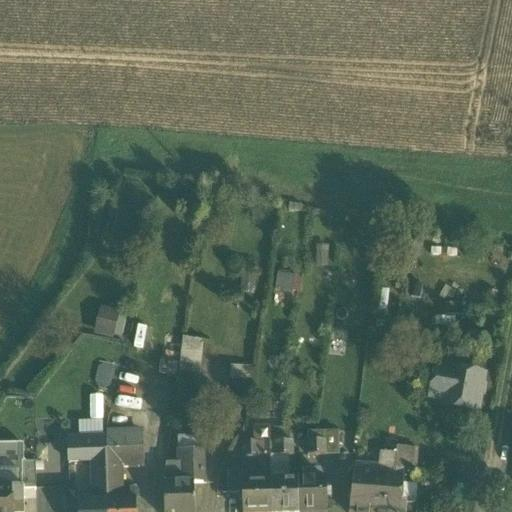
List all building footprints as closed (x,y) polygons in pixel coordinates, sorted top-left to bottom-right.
[(278,277),(276,289),(292,292),(295,280),(278,277)] [(100,306),(93,333),(112,338),(119,311),(100,306)] [(183,336),(177,376),(198,379),(204,339),(183,336)] [(465,362),(441,358),(439,370),(462,375),(465,362)] [(439,370),(437,370),(433,389),(439,390),(446,401),(445,406),(476,411),(482,378),(462,375),(439,370)] [(202,400),(174,400),(171,428),(202,427),(202,400)] [(271,482),(270,429),(253,430),(253,443),(260,444),(260,458),(243,459),(243,473),(243,483),(271,482)] [(337,434),(325,435),(326,442),(326,456),(338,456),(337,434)] [(105,438),(69,439),(70,463),(92,463),(93,463),(105,463),(105,452),(105,438)] [(326,442),(308,442),(308,457),(326,456),(326,442)] [(253,443),(242,444),(243,459),(260,458),(260,444),(253,443)] [(292,443),(276,443),(276,458),(292,457),(292,443)] [(23,446),(0,446),(0,511),(23,511),(24,500),(24,465),(23,446)] [(417,450),(396,449),(396,455),(395,470),(403,470),(413,471),(413,463),(417,463),(417,450)] [(144,451),(133,451),(134,468),(145,467),(144,451)] [(121,452),(105,452),(105,463),(107,502),(122,501),(123,495),(121,452)] [(204,471),(203,452),(185,453),(185,456),(185,462),(186,471),(204,471)] [(396,455),(380,454),(378,467),(378,469),(379,469),(395,470),(396,455)] [(105,463),(93,463),(95,502),(107,502),(105,463)] [(35,465),(24,465),(24,500),(36,500),(35,465)] [(378,467),(355,466),(349,511),(373,511),(374,503),(373,497),(373,483),(378,483),(379,469),(378,469),(378,467)] [(395,470),(379,469),(378,483),(373,483),(373,497),(374,503),(373,511),(416,511),(417,505),(401,505),(403,485),(403,470),(395,470)] [(186,484),(186,471),(165,472),(163,485),(186,484)] [(204,486),(204,471),(186,471),(186,484),(194,483),(194,487),(204,486)] [(243,473),(227,474),(228,496),(243,495),(243,483),(243,473)] [(327,511),(327,480),(298,481),(298,511),(327,511)] [(298,511),(298,481),(271,482),(271,511),(298,511)] [(271,511),(271,482),(243,483),(243,495),(244,511),(271,511)] [(186,484),(163,485),(164,511),(195,511),(194,487),(194,483),(186,484)] [(122,501),(107,502),(107,511),(136,511),(136,500),(122,501)] [(95,502),(79,502),(79,511),(107,511),(107,502),(95,502)]
